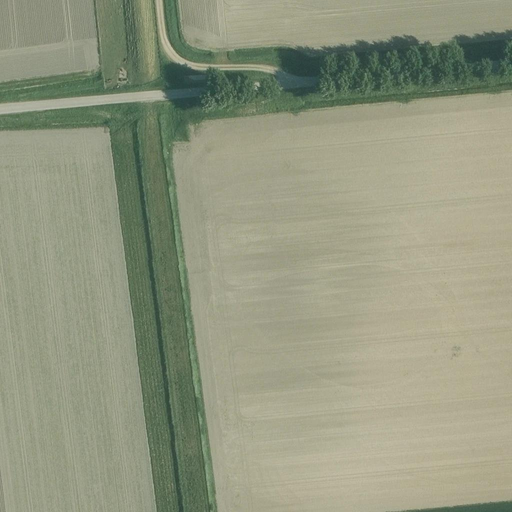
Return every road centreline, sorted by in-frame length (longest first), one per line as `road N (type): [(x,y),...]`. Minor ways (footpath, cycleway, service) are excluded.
road 1 (unclassified): [(0,111),(288,86)]
road 2 (unclassified): [(288,86),(511,63)]
road 3 (unclassified): [(288,86),(287,77),(269,70),(192,68),(171,57),(158,0)]
